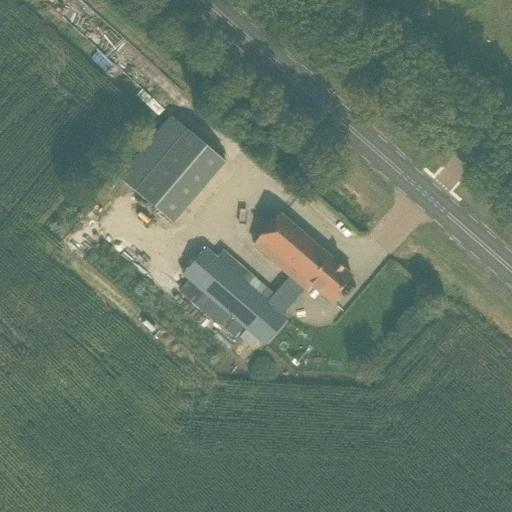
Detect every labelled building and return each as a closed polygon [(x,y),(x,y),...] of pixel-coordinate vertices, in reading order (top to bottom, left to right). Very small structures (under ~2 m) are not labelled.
[(169,116),(117,178),(170,223),(223,164),(187,132),(169,116)] [(352,278),(279,214),(253,244),(306,291),(311,285),(331,302),(352,278)] [(0,493),(0,511),(114,511),(129,495),(124,491),(242,351),(154,278),(157,274),(108,233),(0,362),(0,433),(13,418),(40,441),(132,331),(145,342),(71,430),(61,422),(0,493)] [(281,316),(204,249),(182,274),(246,329),(259,340),(259,341),(281,316)] [(246,329),(239,337),(252,348),(259,340),(246,329)]
